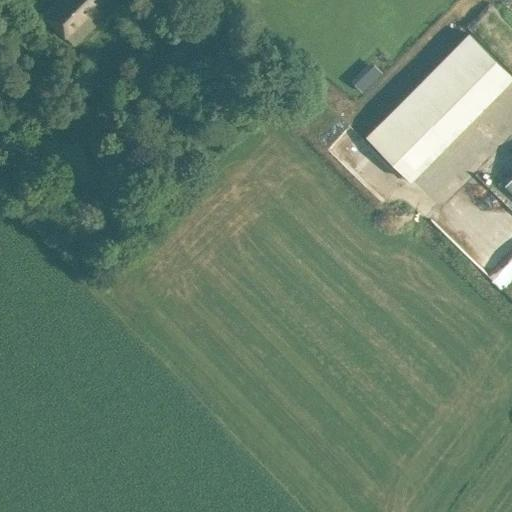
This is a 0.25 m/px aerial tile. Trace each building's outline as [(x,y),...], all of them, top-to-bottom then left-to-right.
[(57,0),(44,13),(59,27),(75,45),(96,24),(90,18),(107,0),(110,0),(111,1),(112,0),(57,0)] [(511,0),(503,0),(511,8),(511,0)] [(220,32),(207,45),(215,54),(209,60),(219,70),(238,51),(220,32)] [(412,181),(511,79),(511,74),(471,33),(368,137),(412,181)] [(381,46),(348,78),(361,92),(394,60),(381,46)]
